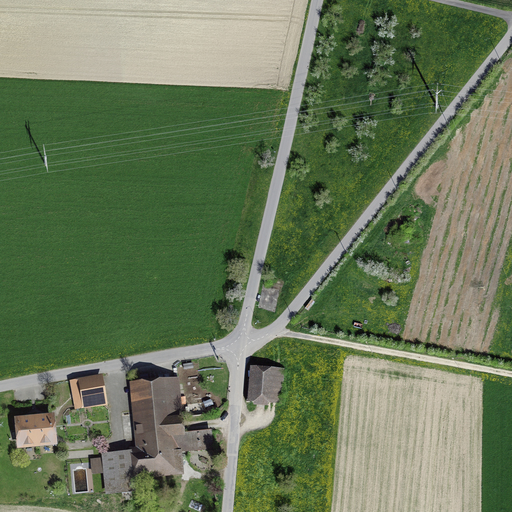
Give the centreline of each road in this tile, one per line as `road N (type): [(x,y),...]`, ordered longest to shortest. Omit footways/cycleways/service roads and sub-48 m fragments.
road 1 (unclassified): [(511,33),(279,320),(239,346)]
road 2 (unclassified): [(239,346),(316,0)]
road 3 (unclassified): [(239,346),(0,387)]
road 4 (unclassified): [(222,511),(239,346)]
